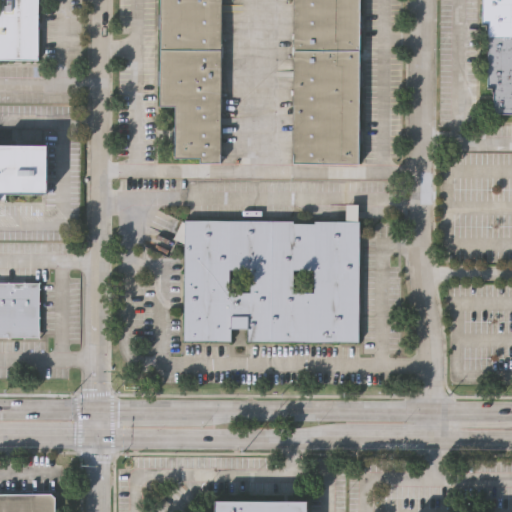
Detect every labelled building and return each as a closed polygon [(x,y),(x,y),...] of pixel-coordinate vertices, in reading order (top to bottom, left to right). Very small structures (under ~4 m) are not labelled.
[(0,0),(37,0),(37,58),(0,57),(0,0)] [(220,0),(220,162),(200,162),(200,157),(175,157),(175,105),(160,105),(160,0),(220,0)] [(294,0),(360,0),(360,162),(294,162),(294,0)] [(511,112),(493,112),(493,85),(487,85),(487,22),(482,22),(482,0),(511,0),(511,112)] [(0,143),(46,143),(45,193),(0,193),(0,143)] [(184,220),(293,221),(293,223),(314,223),(314,221),(359,221),(358,341),(248,341),(248,328),(230,328),(230,341),(184,340),(184,220)] [(0,281),(36,282),(36,336),(0,335),(0,281)] [(0,511),(0,493),(49,493),(54,497),(54,511),(0,511)] [(215,511),(215,501),(306,501),(306,511),(215,511)]
